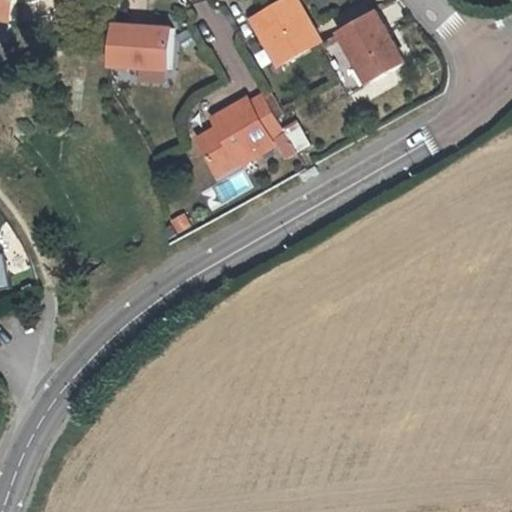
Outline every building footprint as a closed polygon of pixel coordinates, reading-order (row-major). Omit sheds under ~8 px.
[(0,0),(0,23),(10,26),(13,0),(0,0)] [(324,41),(299,0),(284,0),(255,18),(267,38),(273,34),(290,62),(321,44),(324,41)] [(407,61),(374,10),(342,30),(373,81),(407,61)] [(172,29),(114,25),(111,67),(170,70),(172,29)] [(290,62),(273,34),(267,38),(284,65),(290,62)] [(284,129),(278,119),(265,96),(251,104),(248,99),(214,119),(218,127),(199,139),(219,173),(273,142),(271,137),(284,129)]
